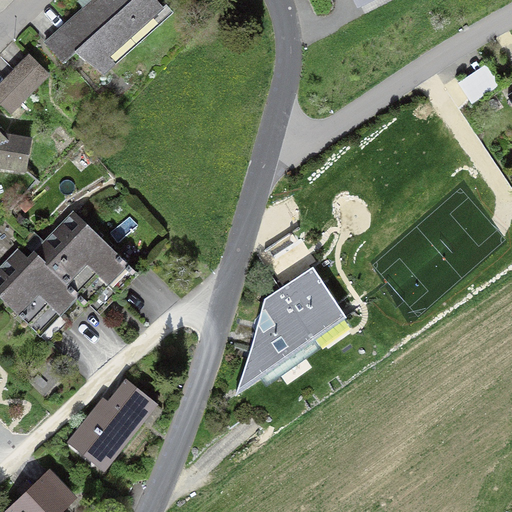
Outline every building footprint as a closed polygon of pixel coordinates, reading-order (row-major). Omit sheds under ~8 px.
[(80,56),(95,43),(108,57),(162,9),(153,0),(92,0),(45,43),(63,63),(76,52),(80,56)] [(15,72),(32,90),(45,77),(47,77),(30,59),(17,72),(15,71),(15,72)] [(4,83),(3,83),(21,101),(32,90),(15,72),(4,83)] [(11,111),(21,101),(3,83),(0,86),(0,103),(11,113),(11,111)] [(0,164),(10,166),(10,161),(26,163),(29,140),(1,136),(0,135),(0,164)] [(69,323),(68,321),(86,302),(77,293),(96,273),(115,292),(135,272),(74,212),(43,244),(50,250),(41,259),(34,253),(28,259),(18,250),(0,268),(0,297),(49,345),(69,323)] [(261,311),(236,394),(346,317),(312,267),(279,289),(283,296),(261,311)] [(153,401),(126,380),(101,412),(96,407),(67,443),(103,471),(141,424),(137,420),(153,401)] [(58,511),(57,510),(71,497),(48,473),(33,488),(26,482),(18,490),(25,496),(7,511),(58,511)]
